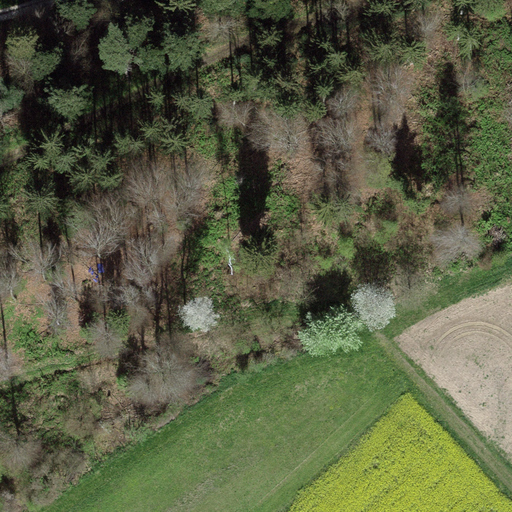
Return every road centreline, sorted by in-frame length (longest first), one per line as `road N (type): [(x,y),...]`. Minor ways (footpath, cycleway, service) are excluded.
road 1 (track): [(0,157),(271,29),(370,0)]
road 2 (track): [(372,332),(334,315),(297,311),(158,335),(0,384)]
road 3 (track): [(33,511),(271,367),(372,332)]
road 4 (track): [(372,332),(511,483)]
